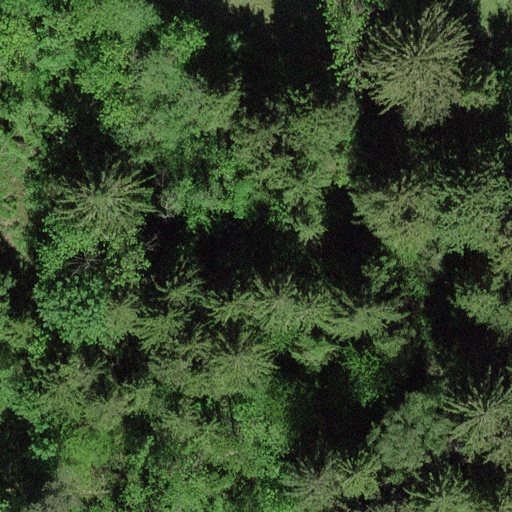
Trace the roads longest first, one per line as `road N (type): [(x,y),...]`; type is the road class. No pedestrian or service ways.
road 1 (track): [(453,397),(361,431),(229,448),(116,495),(0,485)]
road 2 (track): [(511,71),(353,0)]
